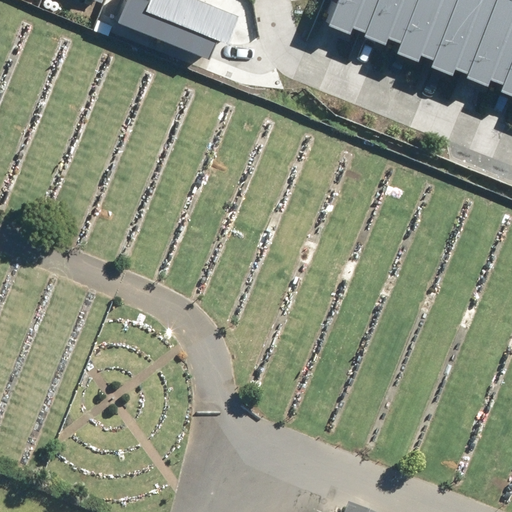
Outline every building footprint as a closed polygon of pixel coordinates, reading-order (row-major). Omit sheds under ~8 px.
[(208,0),(119,0),(115,10),(205,47),(212,30),(223,34),(232,9),(208,0)] [(327,0),(321,16),(355,30),(366,0),(327,0)] [(366,0),(355,30),(389,43),(406,0),(366,0)] [(406,0),(389,43),(424,56),(445,0),(406,0)] [(445,0),(424,56),(458,69),(484,0),(445,0)] [(511,0),(484,0),(458,69),(492,83),(511,30),(511,0)] [(511,30),(492,83),(511,90),(511,30)] [(341,511),(371,511),(345,502),(341,511)]
